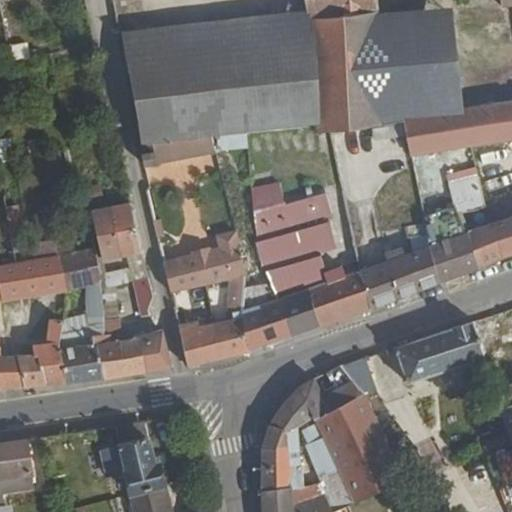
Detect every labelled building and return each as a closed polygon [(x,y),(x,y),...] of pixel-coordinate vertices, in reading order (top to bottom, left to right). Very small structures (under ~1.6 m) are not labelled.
[(305,0),(307,12),(317,124),(318,134),(333,132),(378,127),(393,125),(376,20),(373,0),(305,0)] [(511,0),(373,0),(376,20),(445,13),(499,8),(502,5),(511,3),(511,0)] [(116,33),(139,146),(155,144),(212,136),(248,132),(317,124),(307,12),(116,33)] [(376,20),(393,125),(413,123),(413,122),(467,112),(445,13),(376,20)] [(26,41),(5,46),(9,61),(29,56),(26,41)] [(415,139),(418,160),(475,150),(511,143),(511,104),(467,112),(413,122),(413,123),(415,139)] [(380,143),(415,139),(413,123),(393,125),(378,127),(380,143)] [(142,151),(144,164),(159,162),(156,149),(142,151)] [(455,213),(484,206),(475,166),(445,173),(455,213)] [(255,242),(263,275),(278,303),(328,285),(326,272),(322,256),(337,251),(329,224),(332,222),(323,193),(284,203),(279,184),(251,190),(255,242)] [(332,196),(337,221),(351,218),(345,193),(332,196)] [(109,207),(121,258),(140,253),(129,203),(128,203),(109,207)] [(4,210),(8,233),(12,253),(23,250),(15,206),(4,208),(4,210)] [(90,212),(101,262),(121,258),(109,207),(90,212)] [(0,211),(0,234),(8,233),(4,210),(0,211)] [(430,249),(438,284),(477,269),(467,236),(461,219),(436,227),(442,244),(430,249)] [(467,236),(477,269),(505,256),(511,253),(511,219),(500,224),(498,220),(485,224),(486,229),(467,236)] [(340,229),(345,250),(347,250),(351,269),(361,267),(352,226),(340,229)] [(236,317),(245,349),(264,343),(265,347),(289,338),(278,303),(250,312),(256,277),(263,275),(255,242),(236,246),(242,276),(236,317)] [(164,263),(171,297),(230,283),(225,319),(201,326),(199,319),(177,325),(186,366),(246,352),(245,349),(236,317),(242,276),(236,246),(164,263)] [(362,273),(369,309),(438,284),(430,249),(397,261),(393,252),(386,254),(390,263),(362,273)] [(58,255),(64,289),(86,284),(96,282),(95,273),(94,262),(92,255),(91,250),(58,255)] [(0,265),(0,295),(1,301),(64,289),(58,255),(31,259),(13,263),(0,265)] [(128,264),(132,283),(147,280),(142,260),(128,264)] [(278,303),(289,338),(369,309),(362,273),(346,279),(343,268),(326,272),(328,285),(278,303)] [(104,274),(106,282),(107,288),(127,284),(124,271),(104,274)] [(132,283),(136,301),(150,298),(147,280),(132,283)] [(86,284),(89,318),(98,317),(97,304),(97,300),(97,294),(96,290),(96,284),(96,282),(86,284)] [(136,301),(138,308),(145,307),(146,305),(146,303),(147,303),(148,302),(148,301),(149,300),(149,299),(150,298),(136,301)] [(98,317),(99,321),(116,319),(113,303),(105,304),(97,304),(98,317)] [(511,310),(471,324),(482,357),(511,347),(511,310)] [(59,349),(64,384),(102,379),(93,348),(90,348),(88,339),(100,338),(98,317),(89,318),(90,330),(62,336),(62,348),(59,349)] [(93,348),(102,379),(126,375),(117,343),(108,345),(106,336),(118,332),(116,319),(99,321),(100,338),(88,339),(90,348),(93,348)] [(39,353),(44,385),(62,384),(64,384),(59,349),(62,348),(62,336),(63,321),(51,320),(48,345),(34,344),(32,352),(39,353)] [(395,348),(407,386),(484,362),(482,357),(471,324),(395,348)] [(137,339),(146,372),(168,368),(160,332),(157,333),(137,339)] [(117,343),(126,375),(146,372),(137,339),(117,343)] [(15,363),(23,387),(44,385),(39,353),(32,352),(16,354),(15,363)] [(16,354),(1,357),(5,388),(23,387),(15,363),(16,354)] [(339,367),(344,373),(353,369),(351,363),(339,367)] [(332,387),(318,394),(312,381),(298,389),(281,408),(270,427),(286,434),(295,428),(310,419),(312,422),(363,397),(344,373),(339,367),(337,367),(325,374),(332,387)] [(511,388),(494,394),(508,437),(511,448),(511,388)] [(323,442),(356,503),(384,492),(406,483),(363,397),(312,422),(323,442)] [(115,424),(127,472),(122,473),(132,511),(169,511),(157,465),(153,466),(141,421),(115,424)] [(270,427),(263,448),(262,492),(289,490),(305,488),(301,467),(292,469),(286,434),(270,427)] [(0,444),(0,497),(2,497),(0,477),(7,477),(9,488),(32,483),(26,441),(0,444)] [(304,453),(321,484),(323,494),(296,506),(289,490),(262,492),(263,511),(333,511),(356,503),(323,442),(304,453)] [(384,492),(392,511),(413,502),(406,483),(384,492)]
